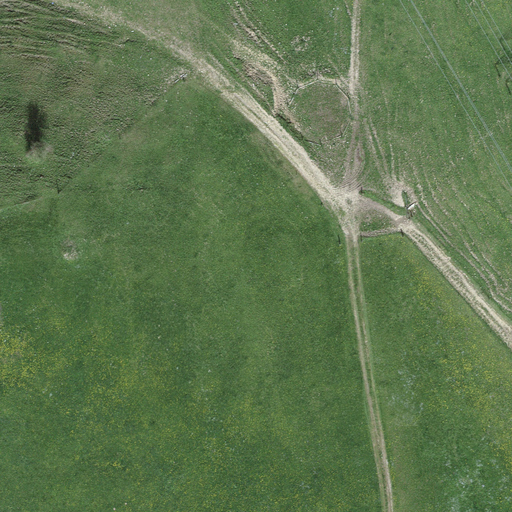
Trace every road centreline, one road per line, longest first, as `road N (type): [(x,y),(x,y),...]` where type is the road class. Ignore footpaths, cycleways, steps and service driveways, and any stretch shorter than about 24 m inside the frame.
road 1 (track): [(511,340),(407,223),(349,210),(218,76),(55,0)]
road 2 (track): [(353,0),(349,210),(384,511)]
